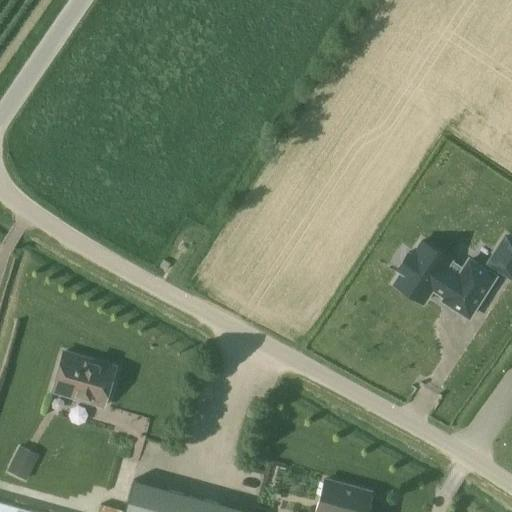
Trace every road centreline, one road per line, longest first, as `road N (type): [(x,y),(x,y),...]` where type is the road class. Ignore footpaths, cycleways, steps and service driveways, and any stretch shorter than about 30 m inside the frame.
road 1 (unclassified): [(511,493),(30,214),(0,189)]
road 2 (unclassified): [(0,122),(83,0)]
